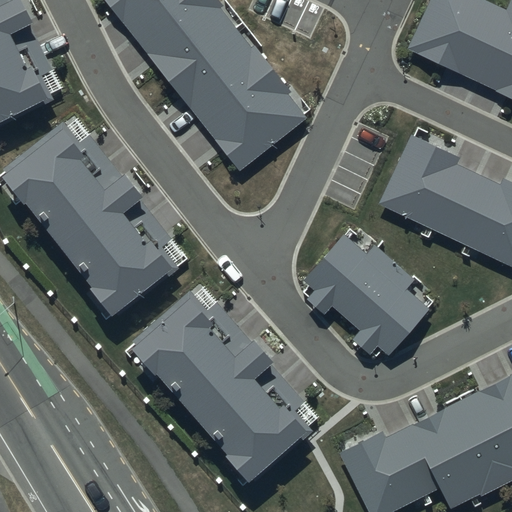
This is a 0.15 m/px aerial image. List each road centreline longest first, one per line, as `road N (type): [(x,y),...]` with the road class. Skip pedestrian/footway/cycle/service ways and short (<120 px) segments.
road 1 (secondary): [(0,335),(34,356),(144,511)]
road 2 (secondary): [(0,340),(108,511)]
road 3 (secondary): [(70,511),(0,394)]
